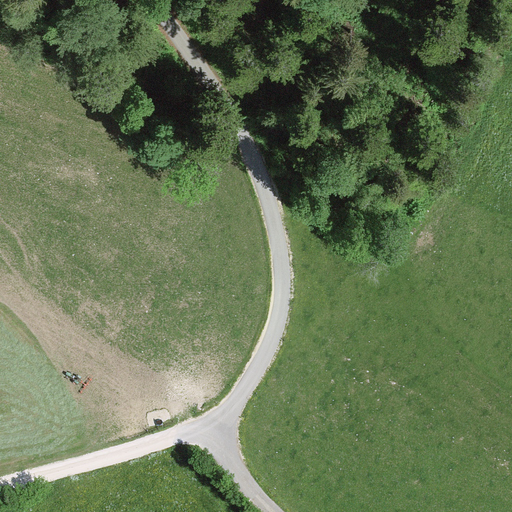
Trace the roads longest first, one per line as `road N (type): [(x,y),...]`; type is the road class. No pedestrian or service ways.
road 1 (unclassified): [(153,0),(238,129),(269,201),(282,285),(265,352)]
road 2 (track): [(213,427),(0,485)]
